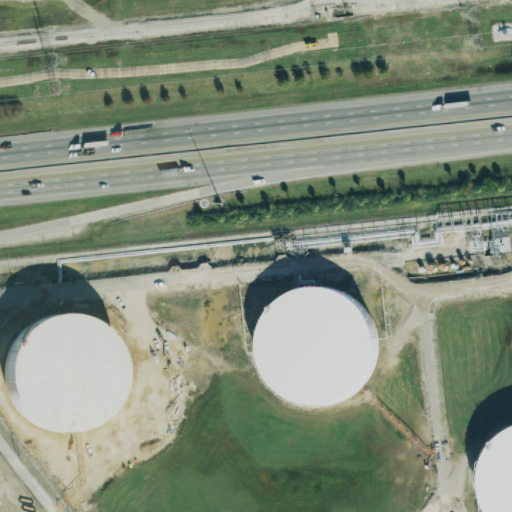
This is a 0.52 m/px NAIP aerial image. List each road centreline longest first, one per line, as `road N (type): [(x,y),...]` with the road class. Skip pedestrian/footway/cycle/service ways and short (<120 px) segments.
road 1 (motorway): [(511,100),(0,154)]
road 2 (motorway): [(0,242),(332,161)]
road 3 (motorway): [(0,194),(332,161)]
road 4 (motorway): [(387,155),(511,141)]
